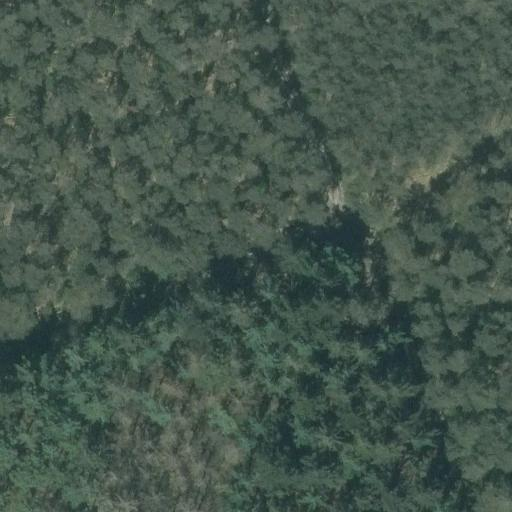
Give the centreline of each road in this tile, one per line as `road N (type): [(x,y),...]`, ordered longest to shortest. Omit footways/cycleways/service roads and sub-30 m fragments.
road 1 (track): [(0,336),(337,210),(253,0)]
road 2 (track): [(337,210),(453,511)]
